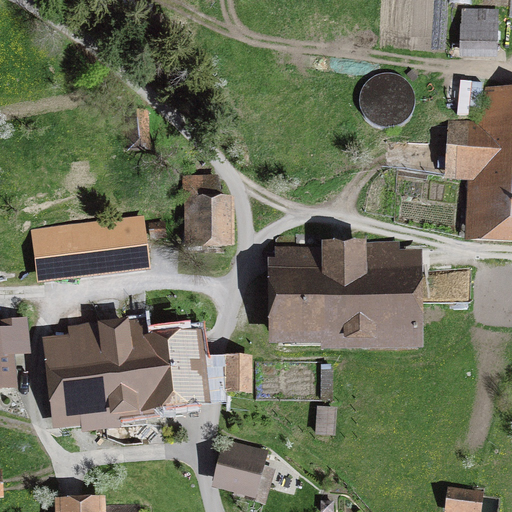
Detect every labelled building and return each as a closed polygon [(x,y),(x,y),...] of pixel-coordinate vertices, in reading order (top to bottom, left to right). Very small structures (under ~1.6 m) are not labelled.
[(464,14),(463,47),(495,47),(495,15),(464,14)] [(511,94),(487,93),(486,117),(475,117),(473,146),(448,145),(446,178),(476,180),(475,195),(479,202),(477,232),(511,233),(511,94)] [(146,114),(129,114),(129,145),(146,145),(146,114)] [(432,149),(429,154),(431,159),(436,162),(441,160),(444,155),(442,150),(437,147),(432,149)] [(185,192),(185,245),(223,245),(223,192),(185,192)] [(41,274),(144,262),(140,221),(36,234),(41,274)] [(164,226),(151,227),(152,238),(165,237),(164,226)] [(277,337),(418,334),(417,271),(357,272),(356,249),(324,251),(323,235),(273,238),(277,337)] [(0,387),(11,387),(8,355),(28,353),(24,318),(3,321),(5,337),(0,337),(0,387)] [(55,418),(195,399),(187,343),(144,349),(140,324),(66,335),(67,343),(45,346),(55,418)] [(224,389),(252,390),(253,358),(225,357),(224,389)] [(314,391),(326,391),(326,378),(314,378),(314,391)] [(263,505),(272,469),(260,466),(264,452),(225,442),(213,485),(247,494),(246,501),(263,505)] [(451,493),(447,511),(474,511),(477,496),(451,493)]
